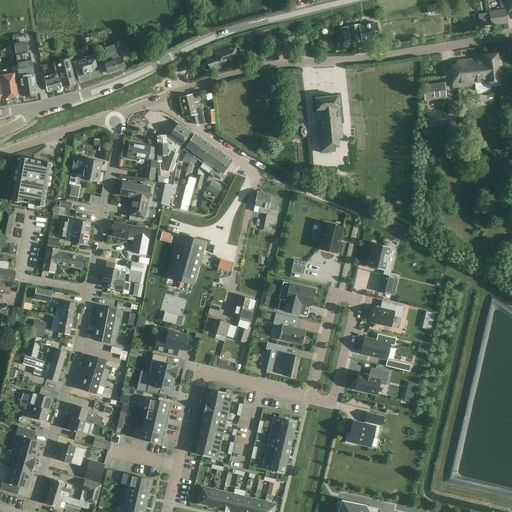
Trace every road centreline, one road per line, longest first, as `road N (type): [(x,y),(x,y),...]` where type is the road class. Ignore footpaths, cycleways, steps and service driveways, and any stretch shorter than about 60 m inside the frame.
road 1 (residential): [(34,511),(79,342),(114,115)]
road 2 (residential): [(160,97),(248,70),(373,58),(511,31)]
road 3 (tertiary): [(32,108),(108,86),(222,33),(351,0)]
road 4 (residential): [(167,511),(201,372),(309,399)]
road 5 (residential): [(234,274),(257,169),(160,97)]
road 6 (residential): [(309,399),(331,404),(356,299),(335,294)]
road 7 (residential): [(0,154),(114,115)]
